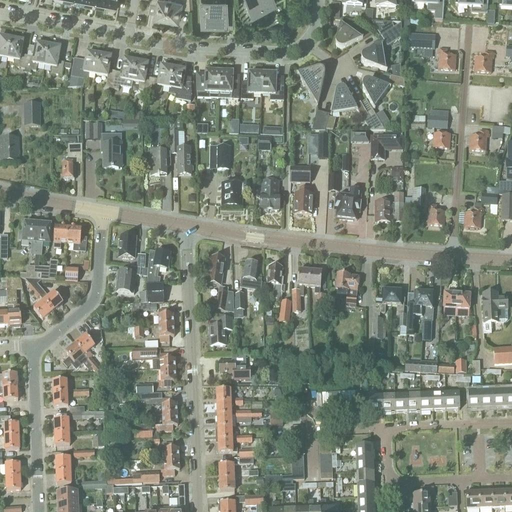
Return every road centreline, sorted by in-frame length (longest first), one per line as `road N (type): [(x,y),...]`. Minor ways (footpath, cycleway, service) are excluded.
road 1 (residential): [(197,511),(185,225)]
road 2 (tertiary): [(450,256),(185,225)]
road 3 (residential): [(450,256),(468,28)]
road 4 (residential): [(305,41),(283,52),(128,36)]
road 5 (residential): [(33,348),(94,299),(102,211)]
road 6 (residential): [(40,511),(33,348)]
road 7 (residential): [(128,36),(0,15)]
road 8 (residential): [(511,423),(386,428)]
